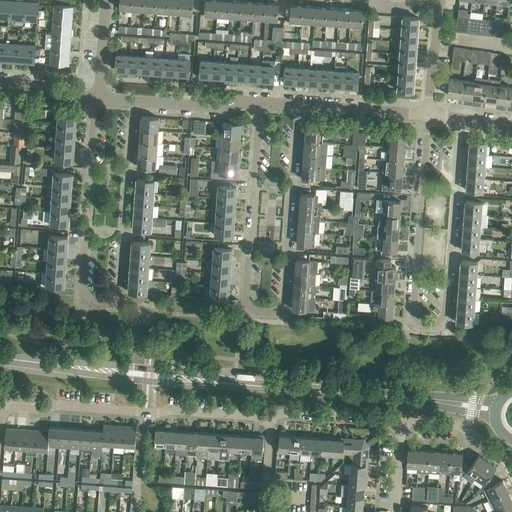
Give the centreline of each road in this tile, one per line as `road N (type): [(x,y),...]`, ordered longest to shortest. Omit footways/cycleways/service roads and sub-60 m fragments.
road 1 (residential): [(259,102),(245,298),(264,314),(284,302),(298,105)]
road 2 (residential): [(427,114),(413,312),(427,329),(445,314),(459,118)]
road 3 (residential): [(94,98),(81,284),(95,301),(113,299),(120,287),(133,101)]
road 4 (residential): [(0,448),(4,411),(14,407),(267,423)]
road 5 (secondary): [(438,400),(184,378)]
road 6 (residential): [(267,423),(287,413),(401,422)]
road 7 (residential): [(427,114),(298,105)]
road 8 (residential): [(259,102),(133,101)]
